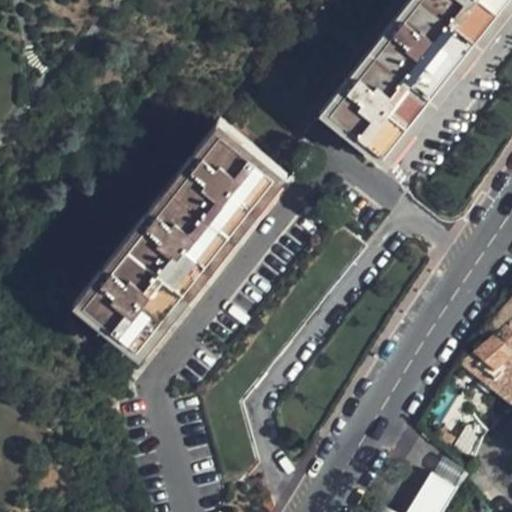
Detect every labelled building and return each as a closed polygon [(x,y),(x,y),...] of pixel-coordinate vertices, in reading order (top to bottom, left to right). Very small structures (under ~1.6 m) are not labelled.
[(385,155),(510,0),(422,0),(371,64),(332,112),(371,143),(385,155)] [(127,368),(289,179),(282,172),(219,119),(57,308),(127,368)] [(260,376),(367,244),(355,234),(336,219),(296,184),(132,384),(163,507),(164,511),(229,511),(227,500),(243,479),(257,463),(242,411),(239,401),(260,376)] [(511,315),(493,332),(511,347),(511,315)] [(511,347),(493,332),(461,360),(511,402),(511,347)] [(471,460),(485,445),(463,425),(448,441),(471,460)] [(444,452),(436,467),(460,480),(468,465),(444,452)] [(440,511),(448,499),(423,484),(406,511),(440,511)] [(380,511),(401,511),(386,503),(380,511)]
